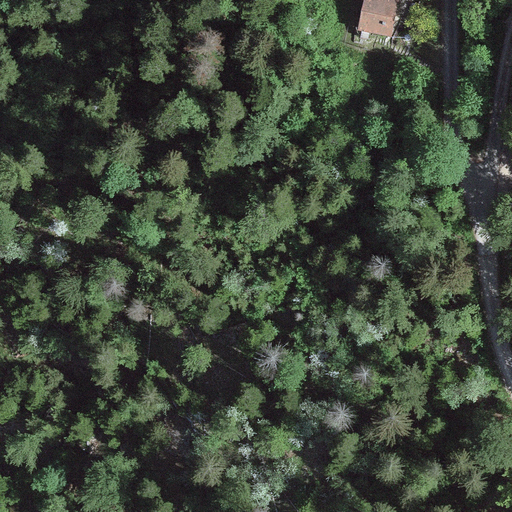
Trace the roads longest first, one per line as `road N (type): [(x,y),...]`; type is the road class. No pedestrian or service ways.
road 1 (track): [(511,16),(486,218),(495,325),(511,375)]
road 2 (unclassified): [(486,218),(457,148),(452,0)]
